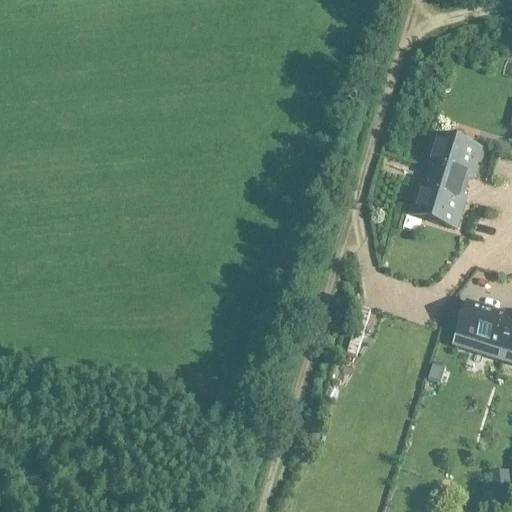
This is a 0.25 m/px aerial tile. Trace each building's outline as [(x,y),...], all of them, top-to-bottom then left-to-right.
[(433,125),(443,126),(447,101),(437,100),(433,125)] [(466,178),(472,180),(481,152),(435,138),(423,177),(463,190),(466,178)] [(393,153),(383,196),(399,201),(410,157),(393,153)] [(463,190),(423,177),(411,216),(457,231),(465,203),(459,201),(463,190)] [(411,237),(410,247),(426,249),(428,238),(411,237)] [(511,330),(511,321),(468,308),(459,337),(505,352),(511,330)] [(433,368),(429,380),(442,384),(445,371),(433,368)] [(511,503),(508,473),(490,475),(493,505),(511,503)]
